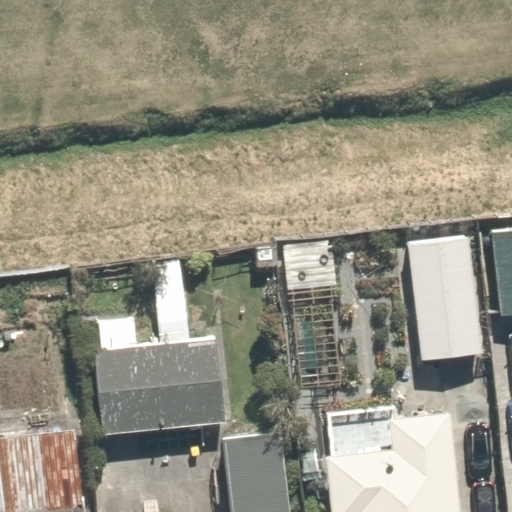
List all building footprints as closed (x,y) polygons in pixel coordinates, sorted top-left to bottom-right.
[(480,258),(416,263),(423,367),(486,363),(480,258)] [(104,373),(112,444),(215,432),(207,362),(104,373)] [(471,511),(462,427),(401,433),(404,462),(336,470),(340,511),(471,511)] [(0,511),(82,511),(74,440),(0,448),(0,511)] [(293,511),(289,453),(221,457),(224,511),(293,511)]
